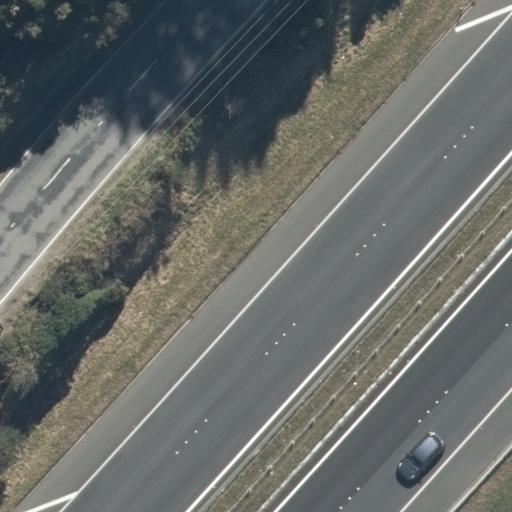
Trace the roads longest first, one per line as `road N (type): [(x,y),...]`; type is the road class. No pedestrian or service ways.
road 1 (trunk): [(123,511),(511,83)]
road 2 (unclassified): [(0,242),(209,0)]
road 3 (trunk): [(511,320),(339,511)]
